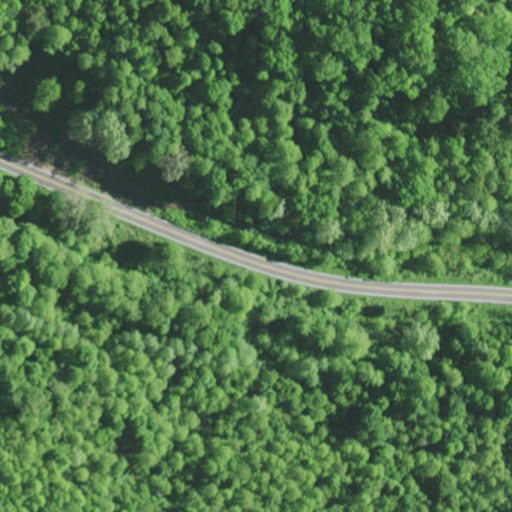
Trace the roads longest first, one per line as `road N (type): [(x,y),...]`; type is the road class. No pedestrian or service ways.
road 1 (primary): [(511,294),(373,288),(283,272),(0,158)]
road 2 (track): [(0,323),(164,348),(407,361),(438,344),(458,291)]
